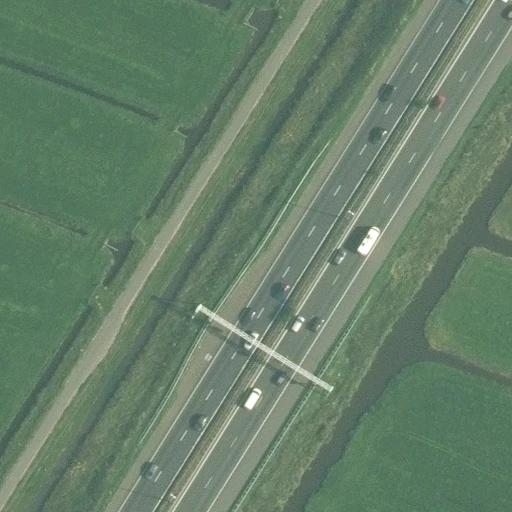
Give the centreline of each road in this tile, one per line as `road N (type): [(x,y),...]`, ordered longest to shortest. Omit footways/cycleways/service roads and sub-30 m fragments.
road 1 (motorway): [(188,511),(510,0)]
road 2 (motorway): [(456,0),(136,511)]
road 3 (unclassified): [(0,504),(318,0)]
